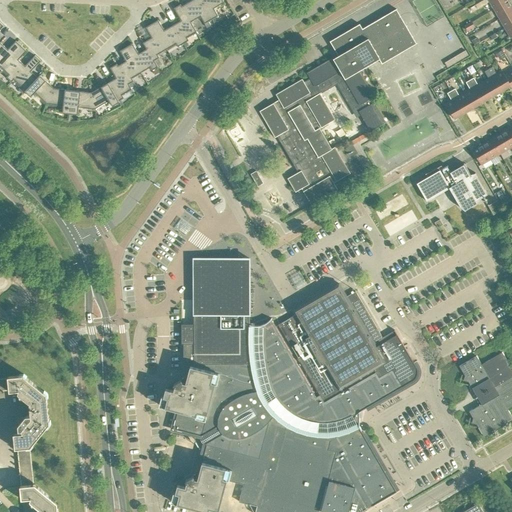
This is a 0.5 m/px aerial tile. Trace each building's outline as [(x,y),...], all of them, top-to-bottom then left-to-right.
[(211,20),(199,0),(192,0),(182,6),(180,4),(180,5),(196,32),(191,22),(200,16),(204,24),(208,21),(211,20)] [(224,3),(222,0),(199,0),(211,20),(212,19),(216,17),(218,16),(214,9),(224,3)] [(488,0),(493,9),(509,0),(508,0),(488,0)] [(493,9),(499,19),(511,10),(511,6),(509,0),(493,9)] [(196,32),(180,5),(174,8),(181,21),(172,26),(183,44),(186,42),(188,41),(187,37),(196,32)] [(273,103),(259,111),(275,137),(280,134),(283,140),(281,141),(295,164),(300,162),(304,169),(287,178),(295,192),(301,188),(311,205),(337,189),(333,183),(350,173),(334,147),(331,149),(319,129),(335,119),(319,93),(337,82),(356,115),(360,113),(370,130),(385,122),(374,102),(372,104),(369,99),(374,96),(359,71),(379,59),(381,64),(416,44),(396,9),(362,29),(359,24),(329,41),(338,56),(333,58),(333,57),(307,73),(310,78),(304,82),(302,79),(276,94),(279,101),(273,104),(273,103)] [(511,10),(499,19),(504,28),(511,23),(511,10)] [(183,44),(172,26),(164,31),(158,20),(152,24),(166,49),(176,44),(178,47),(183,44)] [(166,49),(152,24),(145,27),(151,38),(143,43),(157,67),(158,67),(154,61),(159,58),(157,55),(166,49)] [(0,66),(1,67),(21,46),(16,41),(8,50),(1,43),(0,43),(0,66)] [(157,67),(143,43),(146,49),(138,54),(132,44),(126,47),(141,73),(150,67),(152,70),(157,67)] [(25,66),(18,60),(27,51),(21,46),(1,67),(9,75),(6,77),(11,82),(35,56),(25,66)] [(141,73),(126,47),(120,51),(126,61),(118,66),(117,64),(116,64),(131,90),(132,89),(131,88),(128,84),(133,81),(132,78),(141,73)] [(447,68),(468,55),(465,50),(444,63),(447,68)] [(505,57),(501,51),(496,54),(500,60),(505,57)] [(23,93),(40,75),(37,78),(31,71),(41,61),(35,56),(11,82),(14,79),(21,86),(19,89),(23,93)] [(131,90),(116,64),(110,68),(116,78),(108,83),(119,102),(119,101),(121,100),(124,98),(122,95),(131,90)] [(492,67),(488,69),(501,91),(510,86),(504,75),(502,71),(496,74),(492,67)] [(488,79),(483,82),(492,97),(501,91),(488,69),(484,71),(488,79)] [(47,104),(54,88),(40,75),(23,93),(24,94),(25,92),(31,97),(35,92),(47,104)] [(473,78),(469,80),(482,102),(492,97),(483,82),(477,85),(473,78)] [(470,89),(464,93),(473,108),(482,102),(469,80),(465,82),(470,89)] [(119,102),(108,83),(91,93),(95,109),(109,101),(112,106),(119,102)] [(70,114),(73,91),(54,88),(47,104),(63,106),(62,113),(70,114)] [(455,89),(451,91),(464,113),(473,108),(464,93),(459,96),(455,89)] [(95,109),(91,93),(73,91),(70,114),(78,115),(79,107),(95,109)] [(464,113),(451,91),(447,93),(451,100),(445,104),(454,119),(464,113)] [(511,131),(510,128),(500,133),(509,148),(511,146),(511,131)] [(351,142),(353,145),(367,137),(365,133),(351,142)] [(500,133),(491,139),(500,154),(509,148),(500,133)] [(491,139),(482,144),(491,159),(500,154),(491,139)] [(491,159),(482,144),(472,150),(481,165),(491,159)] [(487,194),(477,178),(476,176),(476,175),(475,173),(470,175),(464,164),(450,172),(446,166),(442,168),(441,166),(430,172),(429,172),(427,173),(426,174),(427,177),(416,183),(427,201),(449,188),(459,206),(462,208),(465,211),(465,210),(477,203),(476,201),(487,194)] [(250,174),(258,186),(263,183),(256,171),(250,174)] [(490,210),(492,214),(493,215),(494,215),(493,214),(502,209),(497,201),(488,206),(491,210),(490,210)] [(181,219),(174,228),(185,235),(191,227),(181,219)] [(434,222),(437,228),(442,224),(439,219),(434,222)] [(203,440),(205,444),(206,445),(201,463),(202,463),(198,475),(197,474),(195,474),(185,480),(186,482),(185,486),(177,484),(173,502),(208,511),(218,511),(225,487),(227,480),(243,484),(238,502),(256,506),(254,511),(361,511),(357,506),(365,501),(368,508),(373,505),(385,498),(396,491),(394,487),(372,449),(367,440),(359,428),(360,427),(359,425),(359,424),(359,419),(360,414),(360,412),(360,411),(362,410),(366,407),(368,406),(380,399),(392,392),(402,386),(413,380),(414,380),(415,379),(415,378),(416,377),(417,376),(417,375),(417,374),(417,373),(418,372),(417,371),(417,370),(417,369),(417,368),(415,365),(394,330),(382,337),(355,291),(346,296),(339,283),(293,310),(295,314),(278,324),(309,378),(319,395),(316,397),(314,394),(307,382),(286,346),(279,334),(275,326),(270,319),(270,320),(269,321),(268,322),(267,322),(265,323),(263,324),(262,325),(261,325),(256,325),(251,325),(250,324),(249,324),(249,306),(249,280),(249,268),(249,259),(240,259),(204,259),(193,259),(193,300),(193,324),(193,343),(183,343),(183,365),(189,366),(189,367),(190,368),(195,369),(194,375),(193,378),(187,376),(187,379),(183,378),(173,384),(175,386),(173,390),(165,388),(161,406),(178,411),(176,416),(173,429),(188,433),(191,433),(201,436),(203,440)] [(299,271),(290,277),(297,289),(306,283),(299,271)] [(182,343),(183,343),(193,343),(193,324),(182,324),(182,343)] [(471,423),(476,424),(484,437),(511,420),(511,417),(507,409),(511,406),(511,369),(502,352),(481,364),(476,356),(459,366),(464,375),(463,380),(467,380),(472,388),(489,378),(498,394),(481,404),(469,411),(473,418),(471,423)] [(190,368),(187,376),(193,378),(194,375),(195,369),(190,368)] [(15,449),(17,448),(30,447),(47,427),(48,428),(50,424),(50,420),(49,420),(47,398),(48,398),(47,394),(44,391),(43,391),(26,378),(27,377),(24,374),(19,374),(19,375),(8,377),(8,378),(9,390),(9,392),(14,391),(29,403),(30,416),(26,416),(25,417),(20,418),(19,420),(19,424),(18,425),(18,431),(21,431),(23,433),(13,434),(15,449)] [(489,378),(472,388),(481,404),(498,394),(489,378)] [(396,441),(391,433),(387,435),(392,443),(396,441)] [(33,484),(21,485),(20,485),(21,499),(26,498),(41,511),(58,511),(57,502),(35,484),(33,484)] [(368,508),(365,501),(357,506),(361,511),(368,508)]
